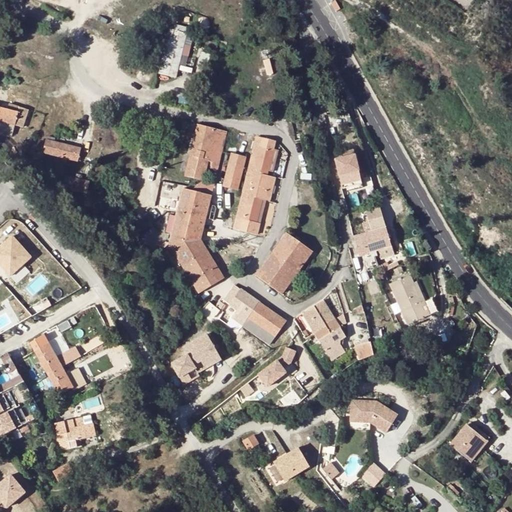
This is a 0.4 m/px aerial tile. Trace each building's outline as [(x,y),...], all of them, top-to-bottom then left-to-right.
[(334,0),(330,2),(335,11),(339,9),(334,0)] [(186,34),(171,30),(160,75),(175,78),(186,34)] [(269,58),(263,60),(268,76),(274,74),(269,58)] [(15,125),(23,127),(28,109),(9,103),(7,109),(0,106),(0,132),(12,136),(15,125)] [(184,136),(195,139),(198,125),(187,122),(184,136)] [(187,176),(203,180),(208,161),(212,162),(210,167),(218,169),(227,132),(198,125),(195,139),(187,176)] [(55,138),(47,136),(43,153),(78,161),(81,148),(54,141),(55,138)] [(243,194),(234,229),(257,234),(260,223),(255,222),(260,199),(266,200),(269,201),(275,177),(266,175),(267,171),(273,148),(275,141),(256,137),(243,194)] [(3,140),(0,142),(8,151),(11,148),(3,140)] [(273,148),(267,171),(273,172),(278,150),(273,148)] [(245,156),(232,154),(224,186),(237,189),(245,156)] [(355,154),(336,159),(343,188),(362,183),(355,154)] [(75,178),(66,176),(63,188),(86,194),(88,182),(81,180),(75,178)] [(181,199),(177,215),(172,233),(169,244),(199,293),(224,278),(200,240),(213,187),(203,180),(190,190),(183,189),(181,199)] [(255,222),(260,223),(266,200),(260,199),(255,222)] [(381,258),(394,254),(379,206),(366,209),(369,221),(363,223),(366,233),(354,236),(359,255),(378,250),(381,258)] [(166,232),(172,233),(177,215),(170,214),(166,232)] [(288,234),(257,276),(281,294),(311,251),(288,234)] [(32,262),(14,240),(0,251),(0,268),(10,280),(32,262)] [(384,272),(377,275),(380,282),(387,279),(384,272)] [(410,275),(390,283),(408,324),(438,312),(432,298),(425,301),(425,300),(421,302),(413,283),(410,275)] [(416,281),(413,283),(421,302),(425,300),(416,281)] [(232,317),(270,346),(287,323),(260,303),(236,285),(225,301),(237,310),(232,317)] [(365,289),(359,290),(362,303),(368,302),(365,289)] [(302,314),(331,360),(346,351),(341,344),(342,339),(347,336),(324,300),(302,314)] [(219,302),(215,307),(221,310),(224,306),(219,302)] [(169,360),(181,380),(196,370),(194,367),(218,353),(208,336),(169,360)] [(47,337),(32,345),(59,395),(74,386),(77,393),(90,386),(81,371),(69,378),(65,370),(85,359),(79,349),(59,360),(47,337)] [(355,346),(359,356),(360,358),(374,353),(371,339),(355,346)] [(284,357),(258,377),(268,388),(287,374),(284,370),(292,364),(297,352),(287,348),(284,357)] [(11,358),(8,352),(0,357),(3,362),(11,358)] [(196,370),(181,380),(185,387),(201,378),(199,375),(222,361),(218,353),(194,367),(196,370)] [(11,358),(3,362),(16,386),(24,382),(11,358)] [(0,393),(0,412),(12,407),(4,391),(0,393)] [(374,400),(350,398),(349,410),(359,411),(358,421),(348,421),(348,428),(369,429),(369,422),(385,432),(396,414),(374,400)] [(15,408),(0,415),(0,435),(1,437),(24,425),(15,408)] [(359,411),(349,410),(348,421),(358,421),(359,411)] [(39,417),(32,421),(39,434),(46,431),(39,417)] [(83,417),(55,423),(62,451),(77,447),(75,440),(91,437),(88,424),(84,424),(83,417)] [(472,423),(454,442),(472,460),(494,438),(481,425),(478,428),(472,423)] [(253,436),(245,441),(250,449),(258,444),(253,436)] [(298,447),(275,462),(287,481),(310,465),(298,447)] [(362,475),(375,486),(387,473),(374,461),(362,475)] [(327,462),(319,469),(328,479),(336,473),(327,462)] [(53,472),(60,483),(74,475),(68,463),(53,472)] [(26,491),(11,474),(0,483),(0,504),(3,501),(8,507),(26,491)] [(94,490),(87,494),(94,503),(99,496),(94,490)]
